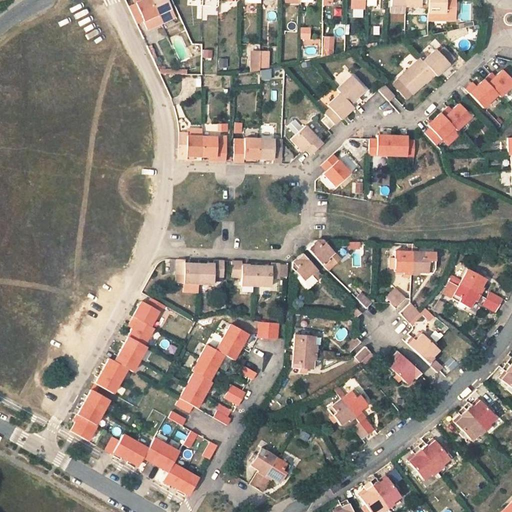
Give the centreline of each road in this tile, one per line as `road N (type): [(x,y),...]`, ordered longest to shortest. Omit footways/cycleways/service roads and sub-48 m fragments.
road 1 (residential): [(507,17),(495,44),(413,119),(363,120),(307,171)]
road 2 (residential): [(38,453),(150,250)]
road 3 (residential): [(150,250),(281,254),(304,230),(307,171)]
road 4 (residential): [(290,511),(364,469),(451,393)]
road 5 (residential): [(186,511),(278,354)]
road 6 (residential): [(165,167),(168,127),(112,0)]
road 7 (residential): [(307,171),(165,167)]
